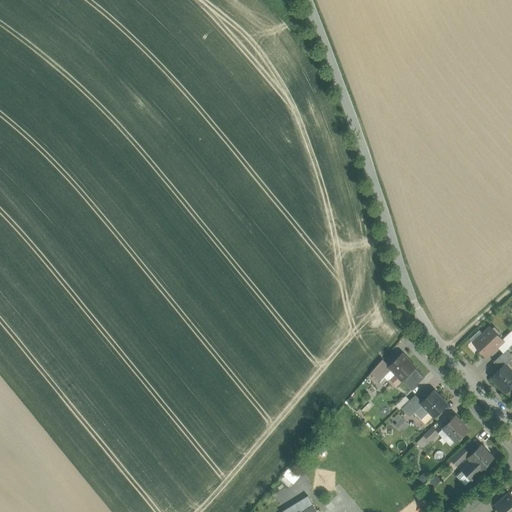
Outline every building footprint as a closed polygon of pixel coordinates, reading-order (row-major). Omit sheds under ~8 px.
[(490,326),(482,334),(483,334),(473,343),(486,357),(498,347),(501,344),(504,341),(490,326)] [(504,341),(501,344),(506,350),(511,344),(511,335),(504,341)] [(506,350),(501,344),(498,347),(503,353),(506,350)] [(503,353),(493,362),(500,369),(504,365),(505,366),(511,358),(511,355),(506,350),(503,353)] [(414,367),(402,354),(389,366),(389,367),(391,369),(395,373),(396,374),(401,380),(414,367)] [(389,366),(382,359),(372,371),(380,380),(386,374),(391,369),(389,367),(389,366)] [(511,373),(505,366),(504,365),(500,369),(491,377),(505,392),(511,385),(511,373)] [(414,367),(401,380),(411,390),(424,377),(414,367)] [(386,374),(390,378),(395,373),(391,369),(386,374)] [(401,380),(396,374),(391,379),(397,385),(401,380)] [(447,404),(434,391),(422,402),(421,403),(422,404),(429,411),(434,416),(434,417),(447,404)] [(405,396),(395,405),(399,410),(409,400),(405,396)] [(415,396),(402,408),(410,416),(414,412),(422,404),(421,403),(422,402),(415,396)] [(429,411),(422,404),(414,412),(421,419),(429,411)] [(425,424),(434,416),(429,411),(421,419),(425,424)] [(399,413),(393,419),(403,429),(409,423),(399,413)] [(468,429),(455,416),(443,428),(455,441),(468,429)] [(440,434),(433,427),(417,442),(424,450),(440,434)] [(487,452),(481,445),(468,457),(472,461),(480,470),(493,458),(487,452)] [(464,448),(451,460),(455,465),(458,462),(459,464),(469,454),(464,448)] [(472,461),(463,470),(472,479),(480,470),(472,461)] [(291,466),(280,479),(290,488),(302,475),(291,466)] [(511,511),(511,496),(509,493),(495,505),(499,511),(500,511),(511,511)] [(313,505),(308,496),(281,511),(301,511),(313,505)]
